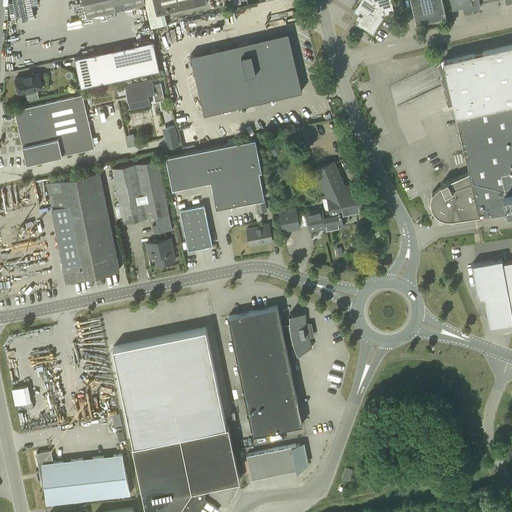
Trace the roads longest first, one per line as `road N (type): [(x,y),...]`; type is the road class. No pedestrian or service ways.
road 1 (secondary): [(0,318),(257,267),(359,302)]
road 2 (unclassified): [(398,284),(406,227),(334,61)]
road 3 (unclassified): [(511,20),(334,61)]
road 4 (unclassified): [(347,421),(328,476),(309,493),(255,498),(239,511)]
road 5 (tertiary): [(511,494),(488,422),(510,358)]
